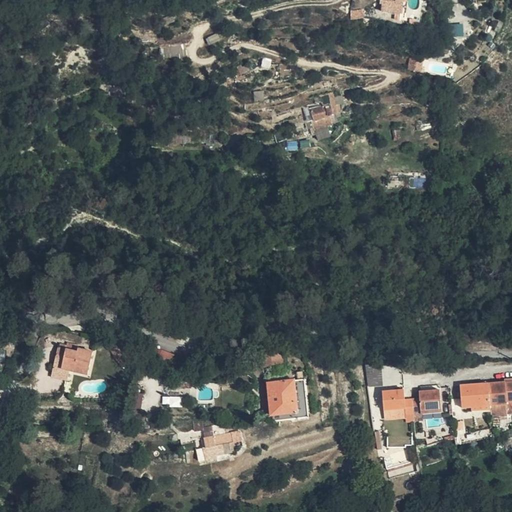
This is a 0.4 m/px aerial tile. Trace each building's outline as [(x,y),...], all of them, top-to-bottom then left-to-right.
[(383,0),(382,10),(395,12),(394,18),(405,20),(407,3),(405,3),(405,0),(383,0)] [(354,19),(354,20),(372,14),(370,7),(354,13),(354,17),(354,19)] [(175,22),(173,15),(161,18),(163,26),(175,22)] [(328,88),(323,89),(328,105),(332,104),(328,88)] [(328,105),(323,89),(300,97),(305,112),(303,114),(305,122),(324,116),(323,113),(326,112),(324,106),(328,105)] [(54,367),(70,371),(88,375),(93,353),(78,350),(78,353),(58,348),(54,367)] [(281,351),(259,356),(262,369),(284,363),(281,351)] [(68,380),(70,371),(54,367),(52,376),(68,380)] [(369,386),(382,386),(381,370),(368,371),(369,386)] [(305,380),(295,381),(299,413),(299,419),(310,418),(305,380)] [(295,381),(290,381),(268,384),(271,416),(281,415),(299,413),(295,381)] [(511,381),(505,382),(461,386),(463,409),(472,408),(491,407),(507,405),(507,407),(511,407),(511,381)] [(133,392),(141,393),(141,384),(134,383),(133,392)] [(405,410),(406,419),(415,419),(415,418),(414,410),(413,400),(405,401),(404,391),(383,392),(385,411),(392,410),(405,410)] [(142,393),(141,393),(133,392),(131,412),(140,413),(142,393)] [(414,410),(415,418),(420,417),(420,415),(440,414),(439,392),(418,393),(419,399),(413,400),(414,410)] [(393,420),(406,419),(405,410),(392,410),(393,420)] [(299,413),(281,415),(282,421),(299,419),(299,413)] [(206,439),(207,448),(234,444),(232,434),(206,439)] [(414,472),(412,463),(386,467),(388,476),(414,472)] [(442,504),(448,502),(444,490),(438,492),(442,504)]
